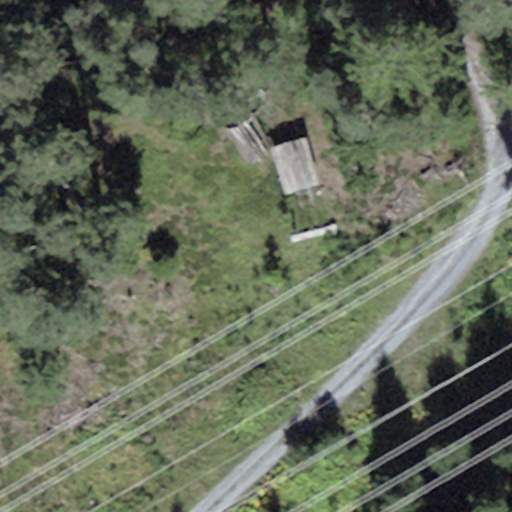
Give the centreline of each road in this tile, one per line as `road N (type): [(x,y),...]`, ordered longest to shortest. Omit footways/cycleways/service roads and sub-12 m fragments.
road 1 (track): [(507,169),(332,378),(205,511)]
road 2 (track): [(421,0),(454,24),(507,169)]
